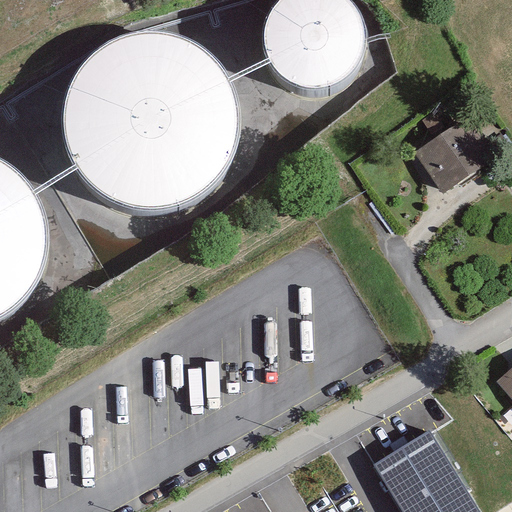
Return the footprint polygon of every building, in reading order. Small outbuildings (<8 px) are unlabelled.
[(266,33),(262,49),(263,66),(270,81),(282,93),(297,101),(313,103),(330,100),(344,92),(355,80),(361,64),(362,48),(358,32),(349,18),(336,8),(320,3),(304,3),(288,9),(275,19),(266,33)] [(83,77),(68,102),(61,130),(65,159),(77,185),(98,206),(124,218),(153,222),(181,216),(206,201),(224,179),(235,153),(236,124),(228,97),(212,73),(189,56),(162,48),(132,48),(105,59),(83,77)] [(493,153),(469,115),(416,149),(440,187),(493,153)] [(0,325),(13,318),(31,296),(42,270),(43,241),(35,214),(19,190),(0,176),(0,325)] [(511,368),(493,382),(511,408),(511,368)] [(401,450),(375,466),(403,511),(480,511),(431,432),(406,447),(401,450)]
